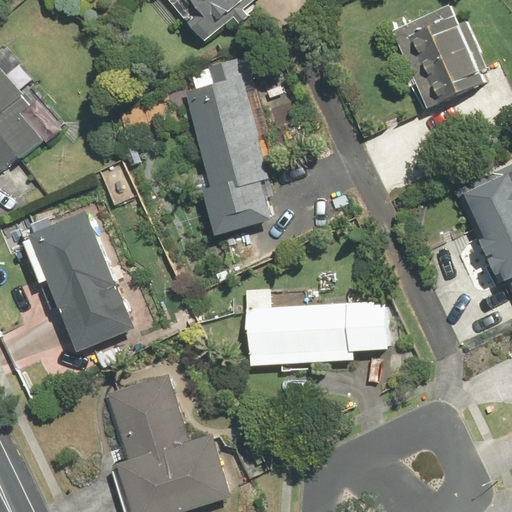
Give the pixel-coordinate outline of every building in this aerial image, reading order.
[(174,0),(207,39),(253,0),(174,0)] [(397,30),(433,107),(495,78),(458,1),(397,30)] [(2,68),(0,69),(0,172),(1,174),(54,130),(2,68)] [(249,75),(185,92),(224,236),(288,219),(249,75)] [(511,170),(461,194),(503,285),(511,281),(511,283),(511,170)] [(90,211),(35,234),(66,307),(73,304),(93,350),(141,330),(90,211)] [(250,291),(253,363),(358,359),(357,349),(394,348),(392,301),(273,306),(272,290),(250,291)] [(174,373),(111,391),(132,459),(122,462),(136,511),(187,511),(236,498),(217,432),(194,439),(174,373)]
